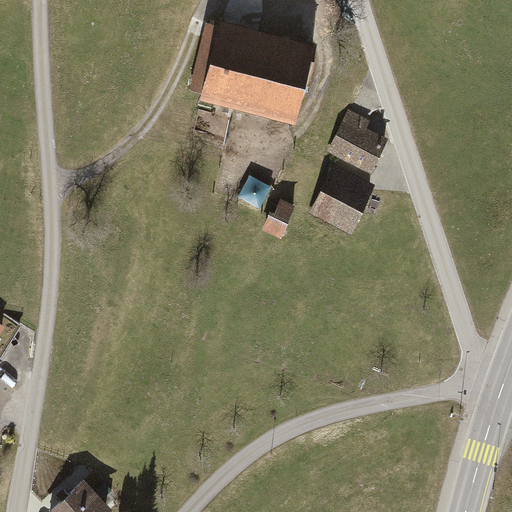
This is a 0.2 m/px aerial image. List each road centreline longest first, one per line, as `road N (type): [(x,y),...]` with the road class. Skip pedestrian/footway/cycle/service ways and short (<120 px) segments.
road 1 (unclassified): [(17,511),(54,289),(44,0)]
road 2 (residential): [(360,0),(469,343),(500,392)]
road 3 (unclassified): [(500,392),(346,412),(287,432),(233,466),(191,511)]
road 4 (track): [(53,192),(109,165),(160,109),(207,5),(222,0)]
road 5 (primary): [(466,511),(500,392)]
